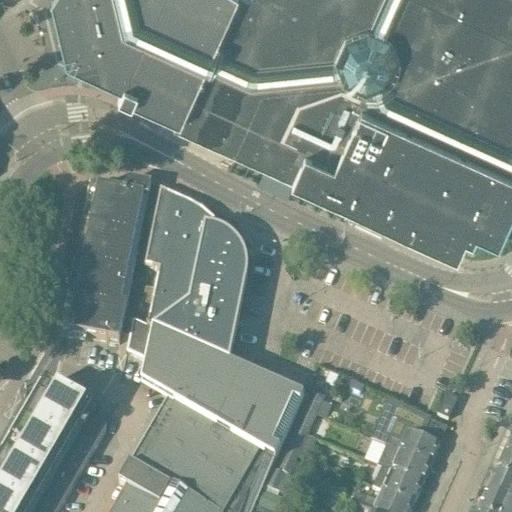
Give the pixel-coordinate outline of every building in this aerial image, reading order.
[(511,0),(52,0),(67,60),(121,85),(118,92),(177,118),(174,126),(458,253),(465,238),(472,242),(477,240),(481,232),(499,240),(503,230),(511,231),(511,0)] [(119,346),(151,187),(127,183),(125,194),(97,188),(67,336),(119,346)] [(160,193),(144,270),(158,273),(146,331),(179,345),(182,346),(219,363),(230,368),(247,283),(247,279),(248,274),(247,270),(247,266),(246,261),(244,257),(243,253),(240,250),(238,246),(235,243),(232,240),(229,237),(225,235),(221,233),(219,230),(216,227),(214,224),(211,221),(208,218),(205,215),(201,212),(197,209),(193,207),(188,205),(160,193)] [(114,511),(253,511),(303,401),(291,395),(291,396),(285,397),(278,398),(272,397),(251,388),(247,383),(243,379),(240,374),(240,372),(232,369),(230,368),(219,363),(182,346),(179,345),(146,331),(133,325),(130,340),(127,356),(145,364),(147,366),(142,387),(168,402),(169,403),(162,427),(143,461),(141,460),(133,462),(130,466),(118,485),(127,490),(114,511)] [(45,388),(0,466),(0,511),(59,511),(104,435),(106,429),(104,423),(100,419),(91,414),(85,410),(76,405),(75,404),(46,388),(45,388)] [(312,396),(304,413),(316,419),(324,401),(312,396)] [(448,422),(456,402),(445,397),(437,417),(448,422)] [(439,449),(416,439),(419,431),(423,433),(428,422),(398,409),(393,420),(398,422),(386,449),(430,469),(439,449)] [(307,438),(316,419),(304,413),(296,432),(307,438)] [(299,457),(307,438),(296,432),(287,452),(299,457)] [(430,469),(386,449),(377,469),(391,475),(422,488),(430,469)] [(289,478),(299,457),(287,452),(277,473),(289,478)] [(511,455),(505,453),(496,472),(511,479),(511,455)] [(375,482),(372,490),(383,494),(383,495),(413,508),(422,488),(391,475),(380,470),(375,482)] [(278,496),(286,478),(272,472),(264,490),(278,496)] [(511,479),(496,472),(487,492),(511,503),(511,479)] [(511,511),(511,503),(487,492),(479,511),(480,511),(511,511)] [(263,494),(256,511),(259,511),(277,511),(281,502),(263,494)] [(363,499),(359,508),(366,511),(367,511),(411,511),(413,508),(383,495),(378,506),(370,502),(363,499)]
